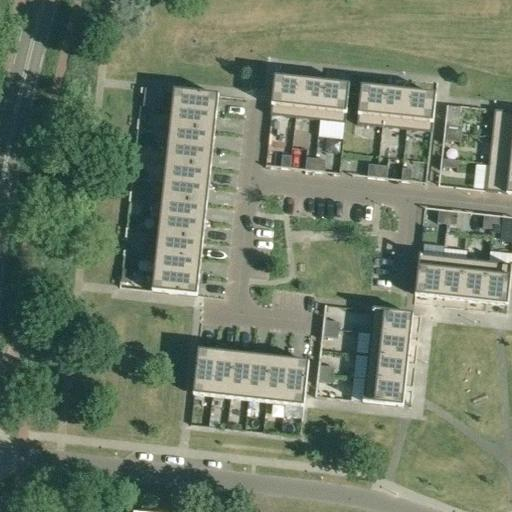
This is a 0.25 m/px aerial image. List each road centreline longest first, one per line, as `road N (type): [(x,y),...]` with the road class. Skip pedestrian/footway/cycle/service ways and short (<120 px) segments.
road 1 (residential): [(402,511),(347,496),(0,458)]
road 2 (residential): [(315,326),(237,318),(251,182)]
road 3 (tertiary): [(0,203),(43,0)]
road 4 (residential): [(251,182),(413,199)]
